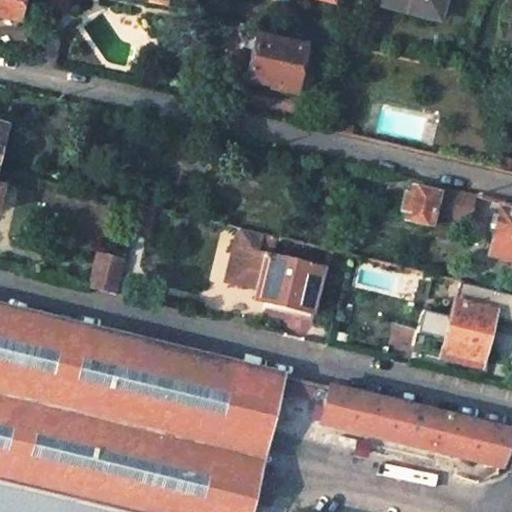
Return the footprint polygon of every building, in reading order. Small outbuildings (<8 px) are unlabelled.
[(0,0),(0,12),(15,17),(19,0),(0,0)] [(52,0),(51,8),(65,12),(68,0),(52,0)] [(440,0),(383,0),(381,9),(435,23),(440,0)] [(39,60),(52,64),(59,31),(46,29),(39,60)] [(272,30),(269,42),(254,38),(245,83),(270,89),(269,91),(293,96),(303,48),(290,46),(293,34),(272,30)] [(352,136),(354,127),(343,124),(341,134),(352,136)] [(406,180),(398,213),(402,214),(401,221),(427,228),(429,216),(463,224),(469,195),(406,180)] [(511,217),(498,214),(487,257),(511,261),(511,262),(511,269),(511,217)] [(256,255),(261,234),(237,229),(232,250),(256,255)] [(253,302),(310,315),(320,270),(256,255),(232,250),(225,282),(256,290),(253,302)] [(115,293),(122,259),(95,253),(87,287),(115,293)] [(449,318),(420,312),(411,345),(480,362),(492,312),(452,303),(449,318)] [(248,511),(261,459),(277,393),(282,374),(0,305),(0,511),(248,511)] [(315,403),(320,383),(282,374),(277,393),(315,403)] [(508,429),(320,383),(315,403),(311,421),(495,465),(498,466),(508,429)]
